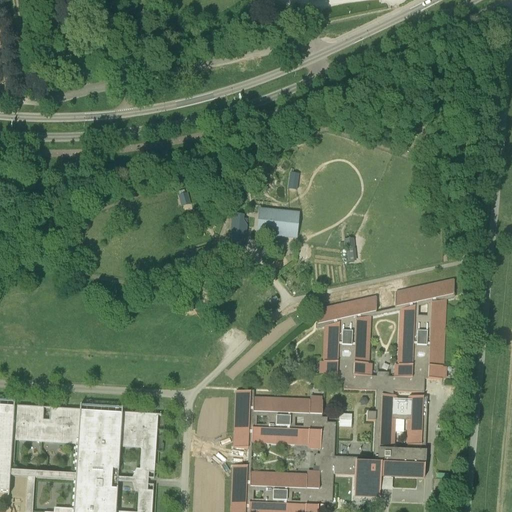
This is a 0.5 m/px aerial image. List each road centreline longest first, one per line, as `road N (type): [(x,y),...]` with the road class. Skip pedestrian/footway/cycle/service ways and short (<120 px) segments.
road 1 (secondary): [(0,135),(116,134),(207,118),(300,86),(473,0)]
road 2 (secondary): [(435,0),(291,68),(200,100),(94,117),(0,116)]
